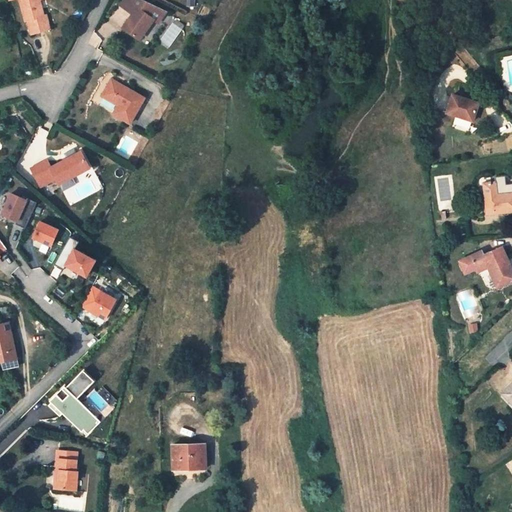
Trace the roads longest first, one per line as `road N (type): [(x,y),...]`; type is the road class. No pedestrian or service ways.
road 1 (residential): [(370,511),(392,455),(413,429),(511,337)]
road 2 (residential): [(0,100),(62,82),(102,0)]
